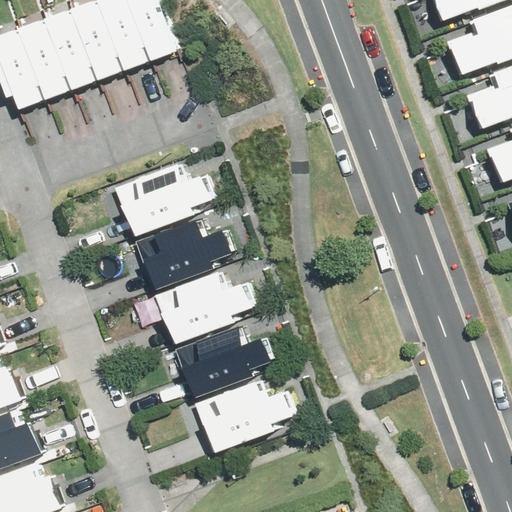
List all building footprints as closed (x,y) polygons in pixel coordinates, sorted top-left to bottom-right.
[(126,61),(103,0),(80,0),(76,2),(101,70),(126,61)] [(150,52),(131,0),(103,0),(126,61),(150,52)] [(174,43),(158,0),(131,0),(150,52),(174,43)] [(436,0),(443,20),(480,6),(480,8),(502,0),(436,0)] [(101,70),(76,2),(52,10),(77,79),(101,70)] [(480,38),(452,48),(462,76),(498,63),(499,65),(511,60),(511,7),(474,22),(480,38)] [(77,79),(52,10),(27,19),(52,88),(77,79)] [(52,88),(27,19),(3,28),(28,96),(52,88)] [(500,91),(472,101),(483,129),(511,118),(511,68),(494,75),(500,91)] [(511,146),(492,154),(502,182),(511,177),(511,146)] [(210,202),(200,174),(172,184),(166,168),(123,184),(129,200),(118,204),(129,234),(175,217),(174,215),(210,202)] [(230,254),(220,226),(192,236),(186,220),(143,236),(149,252),(138,257),(149,286),(195,269),(194,267),(230,254)] [(256,306),(246,278),(218,289),(212,273),(169,289),(175,305),(164,309),(175,339),(221,322),(220,320),(256,306)] [(270,362),(260,335),(232,345),(226,329),(183,345),(189,361),(178,365),(189,395),(235,378),(234,376),(270,362)] [(0,406),(22,399),(10,369),(0,372),(0,406)] [(295,413),(284,385),(256,396),(250,380),(207,396),(213,412),(202,416),(213,446),(259,429),(258,427),(295,413)] [(0,469),(39,455),(27,425),(16,429),(10,413),(0,416),(0,469)] [(0,511),(38,511),(56,506),(45,476),(33,480),(27,464),(0,474),(0,511)]
